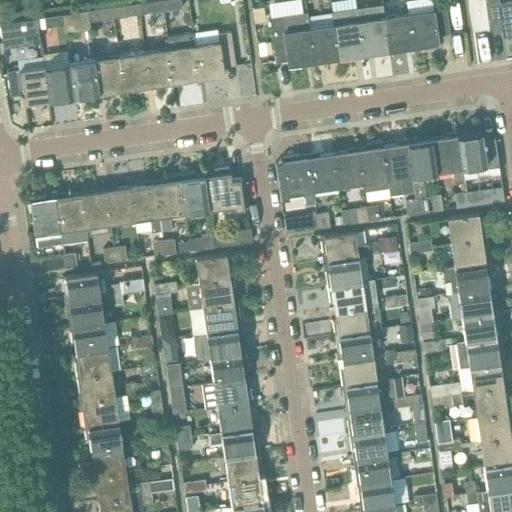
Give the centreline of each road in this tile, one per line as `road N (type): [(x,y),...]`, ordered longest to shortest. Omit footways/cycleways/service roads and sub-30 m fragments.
road 1 (residential): [(251,120),(309,511)]
road 2 (residential): [(47,511),(1,190)]
road 3 (residential): [(251,120),(505,84)]
road 4 (residential): [(0,158),(251,120)]
